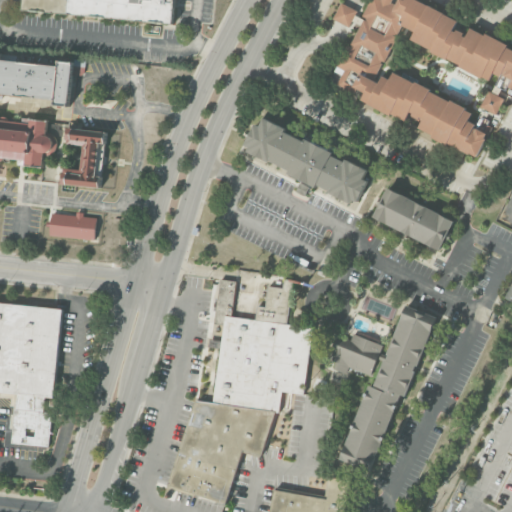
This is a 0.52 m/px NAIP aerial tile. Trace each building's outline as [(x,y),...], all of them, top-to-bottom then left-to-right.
[(175,22),(177,0),(25,0),(25,8),(175,22)] [(508,44),(507,46),(511,48),(511,89),(510,93),(505,90),(501,96),(505,98),(497,114),(493,112),(488,123),(494,127),(478,157),(449,142),(447,145),(432,137),(433,134),(419,127),(423,118),(412,112),(408,120),(393,112),(391,115),(361,99),(365,92),(359,89),(357,92),(338,83),(344,70),(336,66),(348,44),(350,45),(365,17),(362,15),(370,0),(391,0),(391,1),(397,4),(398,0),(419,0),(429,5),(429,4),(461,20),(457,28),(467,33),(470,27),(485,34),(485,32),(508,44)] [(360,25),(365,15),(340,4),(333,19),(350,27),(353,21),(360,25)] [(0,52),(3,53),(2,58),(60,65),(61,60),(74,61),(69,106),(55,104),(56,99),(0,93),(0,52)] [(0,119),(1,118),(2,116),(3,116),(5,116),(6,116),(7,117),(8,118),(8,120),(9,120),(9,119),(10,117),(11,117),(13,117),(15,117),(16,118),(16,119),(17,121),(31,123),(31,118),(49,120),(47,131),(51,132),(55,135),(57,140),(58,145),(56,149),(53,153),(49,155),(44,155),(43,168),(26,166),(26,159),(12,158),(11,159),(10,160),(9,161),(7,161),(6,161),(5,160),(4,158),(4,157),(3,157),(3,158),(2,159),(0,160),(0,119)] [(251,147),(246,144),(256,123),(262,126),(266,117),(287,128),(286,131),(305,141),(306,137),(335,152),(333,154),(345,161),(347,158),(368,169),(364,177),(370,180),(359,202),(353,199),(351,202),(330,191),(331,189),(319,183),(317,187),(288,172),(290,169),(271,159),(270,161),(250,151),(251,147)] [(85,174),(89,141),(72,139),(74,128),(106,131),(105,143),(100,142),(96,175),(101,176),(100,187),(67,183),(68,172),(85,174)] [(305,195),(310,186),(301,181),(296,191),(305,195)] [(373,215),(387,187),(454,220),(439,249),(373,215)] [(51,234),(53,212),(97,217),(95,239),(51,234)] [(277,411),(263,456),(243,450),(226,504),(170,486),(197,399),(214,401),(224,324),(215,322),(220,278),(236,280),(232,314),(256,317),(258,305),(266,306),(269,285),(284,287),(285,278),(294,279),(288,321),(314,324),(306,392),(282,389),(280,411),(277,411)] [(18,408),(19,393),(0,390),(0,301),(62,309),(52,397),(47,396),(46,411),(53,412),(49,446),(12,442),(16,408),(18,408)] [(384,361),(378,358),(371,375),(351,367),(349,373),(334,368),(337,362),(329,359),(338,336),(350,340),(353,332),(383,344),(380,352),(387,355),(407,303),(436,314),(404,398),(400,397),(373,468),(341,456),(369,384),(374,386),(384,361)] [(270,511),(275,489),(328,498),(333,468),(353,471),(345,511),(270,511)]
